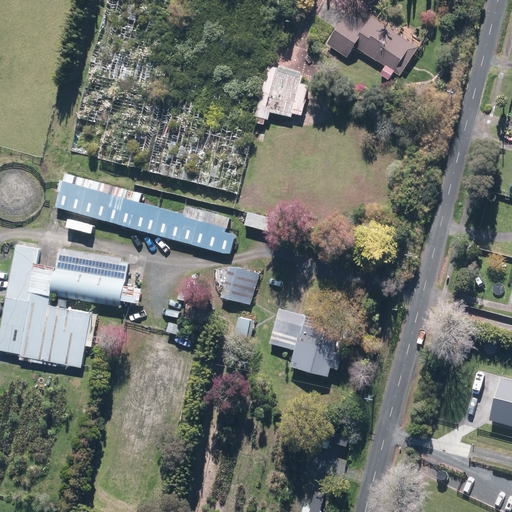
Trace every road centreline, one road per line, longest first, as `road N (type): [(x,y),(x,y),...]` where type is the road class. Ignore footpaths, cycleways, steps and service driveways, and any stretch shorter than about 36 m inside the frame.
road 1 (residential): [(353,511),(491,0)]
road 2 (track): [(407,307),(254,261),(185,259),(75,236),(0,236)]
road 3 (track): [(373,429),(511,463)]
